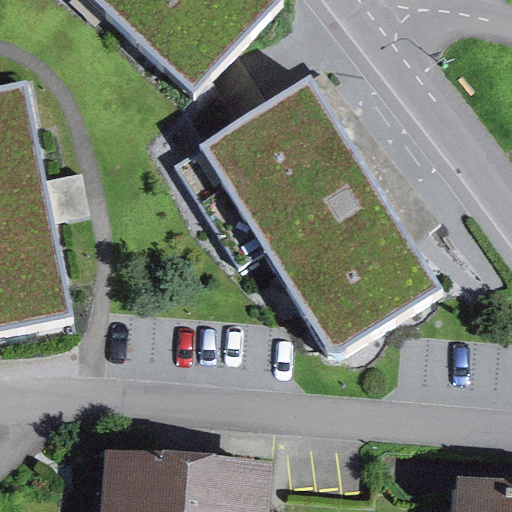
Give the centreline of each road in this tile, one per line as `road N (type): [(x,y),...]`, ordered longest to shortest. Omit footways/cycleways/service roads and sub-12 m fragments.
road 1 (unclassified): [(511,207),(375,23)]
road 2 (residential): [(511,26),(439,10),(375,23)]
